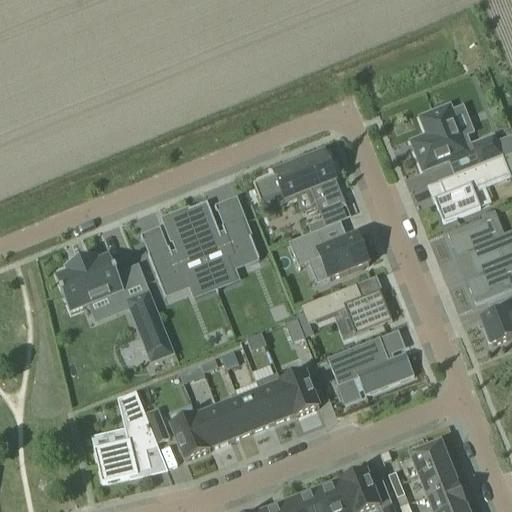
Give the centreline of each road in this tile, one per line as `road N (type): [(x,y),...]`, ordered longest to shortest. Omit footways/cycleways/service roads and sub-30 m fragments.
road 1 (residential): [(0,253),(344,115),(459,400)]
road 2 (residential): [(186,505),(459,400)]
road 3 (residential): [(459,400),(504,511)]
